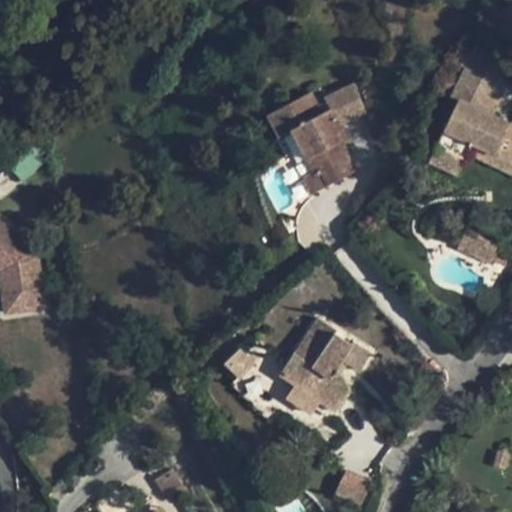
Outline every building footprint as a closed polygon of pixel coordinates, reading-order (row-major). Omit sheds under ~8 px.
[(506,72),(472,51),(463,66),(469,70),(497,87),(506,72)] [(497,87),(469,70),(451,98),(458,101),(491,117),(505,91),(502,89),(497,87)] [(510,75),(506,72),(497,87),(502,89),(510,75)] [(355,84),(324,99),(329,109),(331,108),(339,125),(366,111),(355,84)] [(337,134),(342,130),(339,125),(331,108),(329,109),(321,113),(310,92),(268,114),(280,137),(293,130),(315,170),(315,171),(321,168),(329,185),(356,171),(342,145),(337,134)] [(511,126),(491,117),(458,101),(437,146),(465,159),(469,150),(473,141),(511,159),(511,126)] [(349,142),(342,130),(337,134),(342,145),(349,142)] [(469,150),(511,170),(511,159),(473,141),(469,150)] [(458,174),(465,159),(437,146),(430,160),(458,174)] [(315,170),(302,177),(311,194),(329,185),(321,168),(315,171),(315,170)] [(0,273),(5,312),(45,307),(37,249),(0,220),(0,273)] [(501,246),(466,230),(458,247),(493,264),(494,262),(498,253),(501,246)] [(509,258),(498,253),(494,262),(505,267),(509,258)] [(338,330),(318,318),(313,325),(316,327),(313,332),(310,330),(301,344),(304,355),(305,356),(303,359),(295,353),(293,352),(280,374),(296,385),(299,388),(303,381),(319,393),(316,397),(335,411),(350,390),(338,368),(342,361),(356,370),(360,363),(363,365),(371,352),(353,341),(351,344),(336,333),(338,330)] [(262,355),(247,341),(240,347),(255,363),(262,355)] [(301,344),(295,353),(303,359),(305,356),(304,355),(301,344)] [(255,363),(240,347),(224,363),(240,380),(256,363),(255,363)] [(299,388),(296,385),(288,398),(309,413),(319,400),(316,397),(319,393),(303,381),(299,388)] [(372,482),(346,469),(334,494),(360,506),(372,482)]
